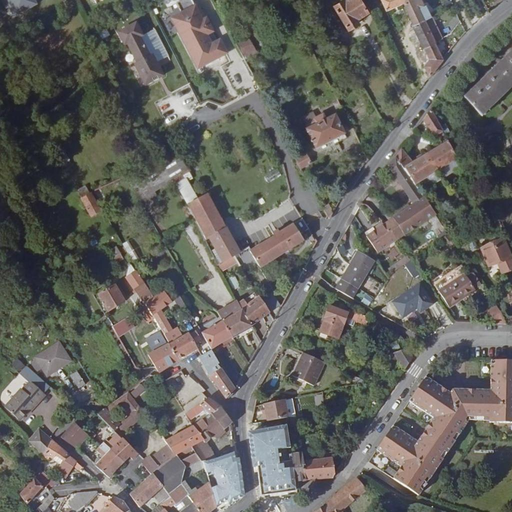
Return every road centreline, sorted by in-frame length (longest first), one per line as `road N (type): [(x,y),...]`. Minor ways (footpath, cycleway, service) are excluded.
road 1 (residential): [(251,500),(238,413),(247,384),(356,191),(436,81),(511,5)]
road 2 (residential): [(511,338),(439,344),(349,471),(295,511)]
